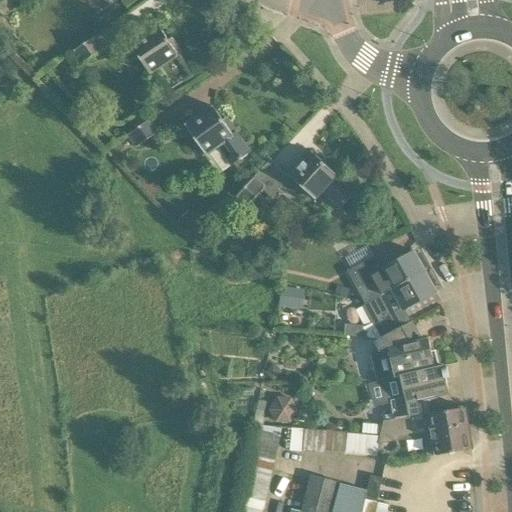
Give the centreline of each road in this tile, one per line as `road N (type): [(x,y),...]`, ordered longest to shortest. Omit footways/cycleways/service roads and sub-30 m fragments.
road 1 (secondary): [(511,365),(489,150)]
road 2 (residential): [(420,83),(364,59),(331,3)]
